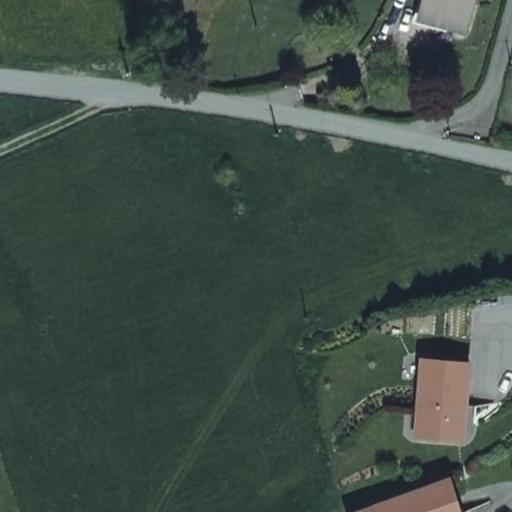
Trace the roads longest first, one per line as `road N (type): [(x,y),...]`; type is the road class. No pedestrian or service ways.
road 1 (residential): [(0,71),(254,108)]
road 2 (residential): [(254,108),(472,147)]
road 3 (residential): [(254,108),(346,80),(437,33)]
road 4 (track): [(0,148),(153,92)]
road 5 (residential): [(472,147),(511,8)]
